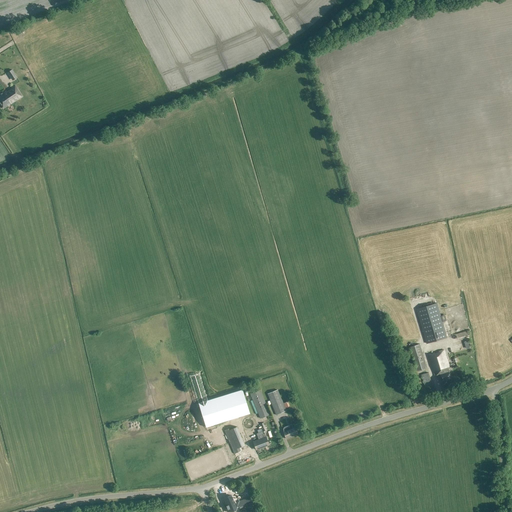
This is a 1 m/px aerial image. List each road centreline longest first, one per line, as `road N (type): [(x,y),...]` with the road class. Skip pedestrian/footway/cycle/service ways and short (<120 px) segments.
road 1 (tertiary): [(203,487),(365,425),(491,389)]
road 2 (tertiary): [(203,487),(30,511)]
road 3 (track): [(351,212),(301,48)]
road 4 (unclassified): [(504,511),(491,389)]
